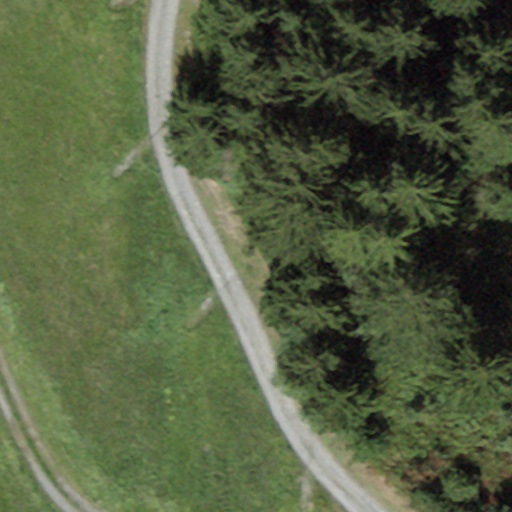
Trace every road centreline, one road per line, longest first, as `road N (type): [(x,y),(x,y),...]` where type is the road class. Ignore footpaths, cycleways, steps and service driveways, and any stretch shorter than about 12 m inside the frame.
road 1 (track): [(375,511),(352,496),(275,391),(173,175),(169,0)]
road 2 (track): [(0,349),(83,465),(137,511)]
